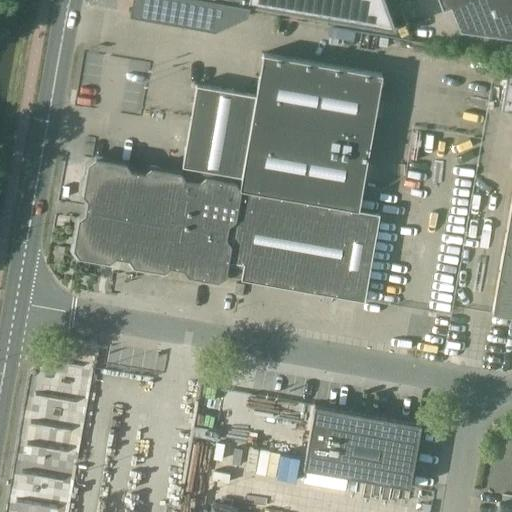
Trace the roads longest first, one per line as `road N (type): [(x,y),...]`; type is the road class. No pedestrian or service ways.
road 1 (unclassified): [(476,385),(16,305)]
road 2 (unclassified): [(16,305),(69,0)]
road 3 (unclassified): [(454,511),(476,385)]
